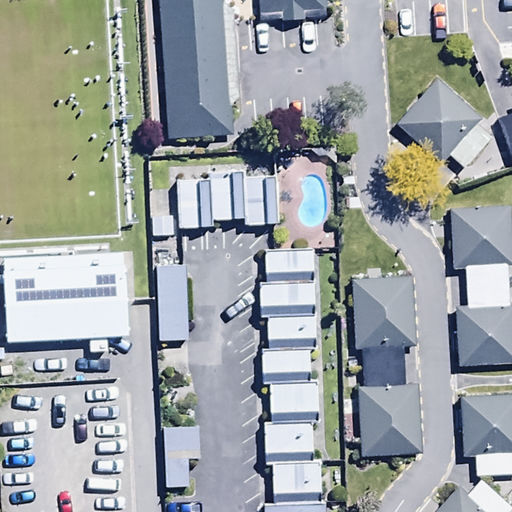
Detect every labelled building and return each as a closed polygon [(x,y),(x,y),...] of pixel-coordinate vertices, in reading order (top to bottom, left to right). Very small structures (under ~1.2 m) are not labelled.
[(511,0),(152,0),(162,144),(232,139),(222,0),(256,0),(259,26),(327,21),(325,0),(511,0)] [(437,84),(394,130),(435,168),(445,158),(461,174),(490,143),(476,129),(480,124),(437,84)] [(511,169),(511,109),(509,110),(511,119),(511,120),(496,126),(511,170),(511,169)] [(209,171),(209,178),(211,218),(243,216),(241,177),(241,169),(209,171)] [(274,176),(241,177),(243,216),(243,223),(276,221),(274,176)] [(209,178),(178,179),(180,227),(211,226),(211,218),(209,178)] [(464,312),(452,312),(455,372),(511,369),(505,210),(447,213),(449,274),(462,274),(464,312)] [(150,228),(150,249),(172,249),(172,229),(150,228)] [(313,247),(265,249),(266,281),(314,279),(313,247)] [(185,265),(156,266),(159,339),(188,338),(185,265)] [(136,266),(5,271),(9,355),(139,349),(136,266)] [(412,278),(349,281),(352,355),(359,355),(361,390),(353,390),(357,462),(420,459),(417,389),(404,390),(402,352),(416,351),(412,278)] [(315,312),(314,279),(266,281),(260,281),(261,314),(268,314),(315,312)] [(316,345),(315,312),(268,314),(269,347),(309,345),(316,345)] [(310,380),(309,345),(269,347),(262,347),(263,382),(269,382),(310,380)] [(310,380),(269,382),(271,420),(311,418),(317,418),(316,380),(310,380)] [(511,396),(456,399),(459,464),(471,464),(472,480),(511,477),(511,396)] [(311,418),(271,420),(265,420),(266,460),(272,460),(312,458),(311,418)] [(195,426),(162,428),(164,484),(187,484),(186,457),(196,457),(195,426)] [(312,458),(272,460),(274,500),(319,498),(318,458),(312,458)] [(508,511),(477,485),(466,499),(454,489),(434,511),(508,511)] [(323,511),(323,498),(319,498),(274,500),(264,500),(264,511),(323,511)]
